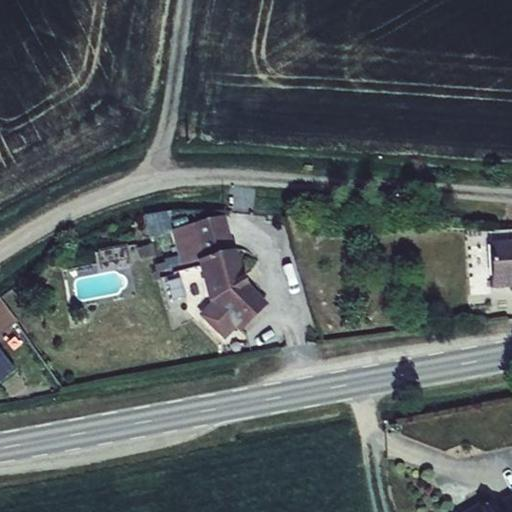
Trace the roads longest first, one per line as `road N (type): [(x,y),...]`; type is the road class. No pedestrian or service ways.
road 1 (unclassified): [(511,196),(235,177),(156,181),(72,208),(0,251)]
road 2 (tertiary): [(511,353),(0,448)]
